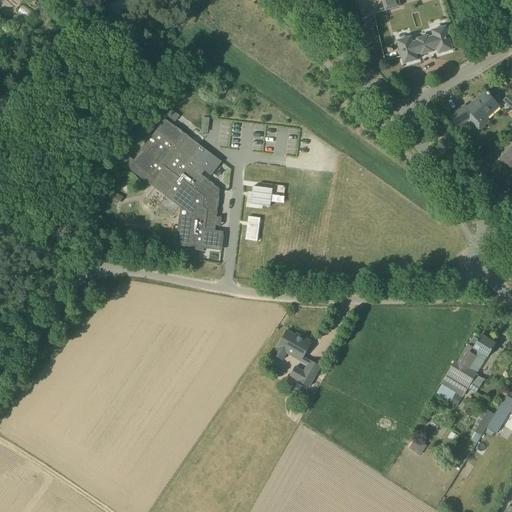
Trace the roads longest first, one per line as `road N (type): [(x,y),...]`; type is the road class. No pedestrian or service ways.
road 1 (unclassified): [(472,257),(463,282),(439,298),(318,300),(96,273),(0,349)]
road 2 (tertiary): [(393,121),(292,0)]
road 3 (tertiary): [(486,228),(393,121)]
road 4 (residential): [(511,210),(420,105)]
road 5 (track): [(111,511),(0,440)]
